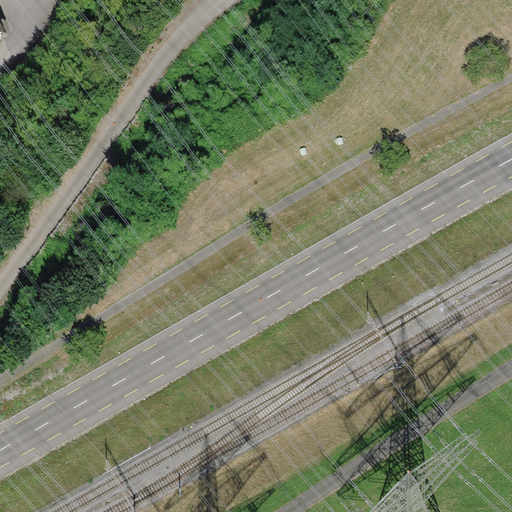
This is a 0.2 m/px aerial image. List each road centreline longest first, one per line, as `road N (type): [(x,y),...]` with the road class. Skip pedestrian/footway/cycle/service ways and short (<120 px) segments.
road 1 (primary): [(0,454),(511,158)]
road 2 (unclassified): [(296,511),(511,371)]
